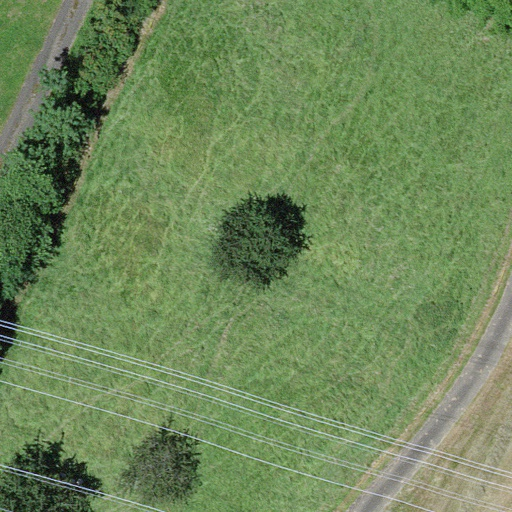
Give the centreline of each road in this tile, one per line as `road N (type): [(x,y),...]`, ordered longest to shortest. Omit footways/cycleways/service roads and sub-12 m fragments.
road 1 (track): [(511,310),(465,395),(372,511)]
road 2 (track): [(0,179),(84,0)]
